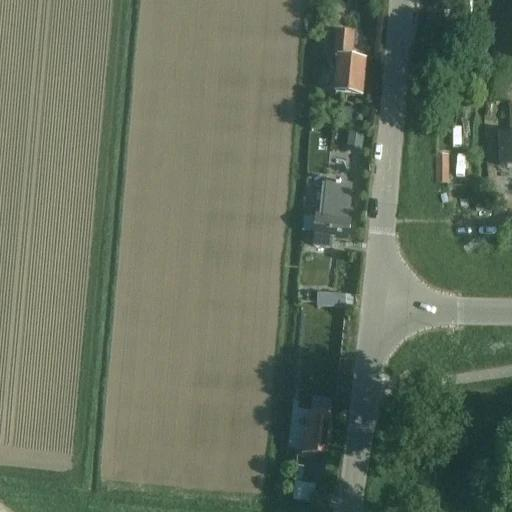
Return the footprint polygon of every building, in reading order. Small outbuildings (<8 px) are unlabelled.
[(336,94),(362,97),(366,60),(352,58),(354,35),(337,33),(334,57),(339,58),(336,94)] [(343,109),(341,126),(355,127),(356,110),(343,109)] [(511,134),(499,135),(500,167),(511,167),(511,134)] [(350,135),(348,154),(360,155),(362,136),(350,135)] [(435,185),(437,185),(448,185),(448,156),(435,156),(435,185)] [(318,207),(314,247),(331,249),(331,241),(348,242),(351,210),(348,210),(349,192),(350,185),(326,183),(325,190),(324,208),(318,207)] [(317,295),(317,307),(317,308),(348,310),(349,297),(317,295)] [(306,430),(303,455),(328,457),(332,415),(312,412),(310,412),(308,430),(306,430)] [(294,484),(292,501),(314,504),(316,486),(303,485),(304,470),(295,468),(293,484),(294,484)]
